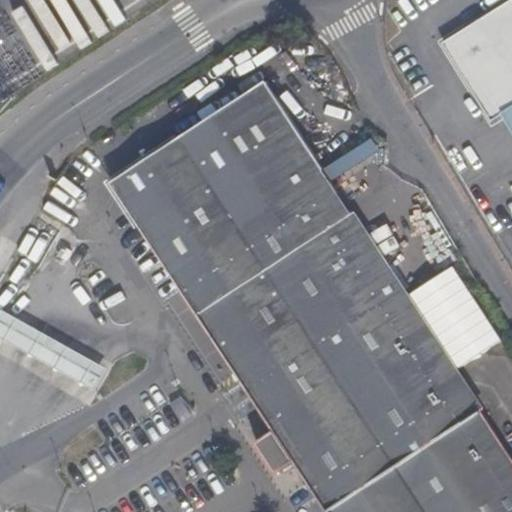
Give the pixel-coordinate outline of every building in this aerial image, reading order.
[(511,0),(444,43),(493,121),(503,115),(511,109),(511,0)] [(268,82),(113,184),(219,346),(275,432),(255,445),(275,477),(296,464),(326,511),(511,511),(511,464),(478,413),(371,251),(360,258),(339,224),(356,213),(268,82)] [(511,109),(503,115),(511,129),(511,109)] [(478,413),(485,406),(356,213),(339,224),(360,258),(371,251),(478,413)] [(93,401),(105,378),(49,347),(0,319),(0,349),(35,369),(93,401)]
